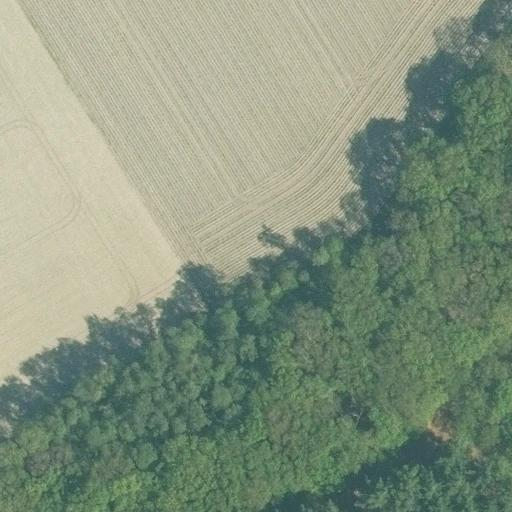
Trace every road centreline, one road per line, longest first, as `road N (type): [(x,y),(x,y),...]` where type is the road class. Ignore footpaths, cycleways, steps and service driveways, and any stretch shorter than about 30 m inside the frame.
road 1 (track): [(511,39),(269,377),(260,401)]
road 2 (track): [(253,511),(292,463),(260,401)]
